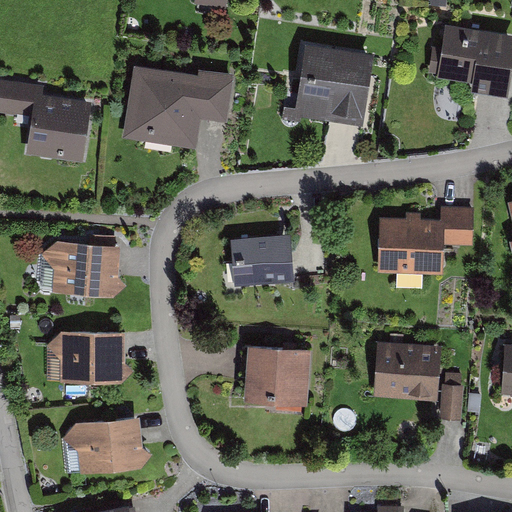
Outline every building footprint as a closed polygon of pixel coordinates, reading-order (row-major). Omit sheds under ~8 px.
[(511,87),(511,32),(449,23),(442,74),(474,79),(472,89),(511,95),(511,87)] [(375,50),(306,39),(294,114),(363,124),(375,50)] [(199,65),(198,70),(135,60),(123,135),(197,147),(202,116),(227,120),(235,70),(199,65)] [(45,83),(0,76),(0,110),(32,115),(27,151),(83,159),(92,99),(43,92),(45,83)] [(442,221),(383,219),(381,271),(445,273),(446,244),(474,245),(475,210),(442,209),(442,221)] [(231,236),(235,282),(295,277),(291,230),(231,236)] [(77,238),(58,237),(44,250),(54,266),(53,288),(74,289),(85,290),(90,290),(100,291),(114,291),(127,281),(119,273),(121,240),(103,239),(93,239),(88,239),(77,238)] [(126,327),(62,328),(62,329),(47,343),(62,356),(62,378),(122,378),(134,366),(126,358),(126,327)] [(378,339),(375,394),(437,398),(441,343),(378,339)] [(244,397),(308,402),(312,345),(249,340),(244,397)] [(511,341),(505,341),(502,391),(511,391),(511,341)] [(443,381),(440,416),(462,418),(465,383),(443,381)] [(140,412),(76,419),(76,421),(63,436),(79,448),(82,469),(142,463),(153,451),(143,443),(140,412)] [(131,511),(129,499),(69,511),(131,511)]
